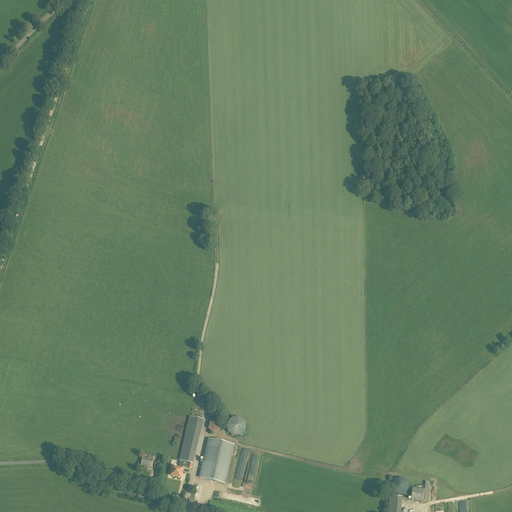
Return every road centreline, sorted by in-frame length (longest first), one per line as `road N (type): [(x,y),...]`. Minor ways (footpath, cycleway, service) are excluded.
road 1 (track): [(0,269),(90,0)]
road 2 (unclassified): [(184,511),(116,489),(68,461),(0,463)]
